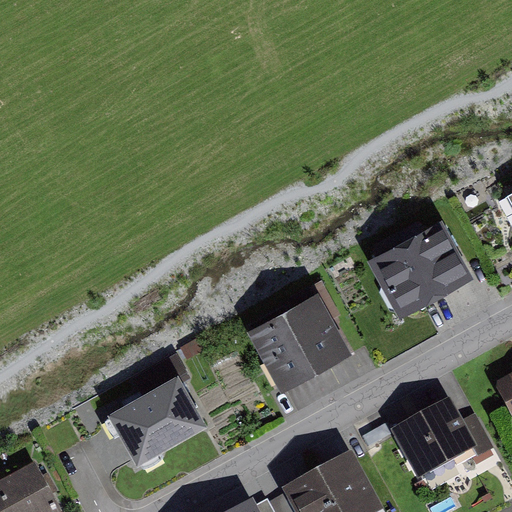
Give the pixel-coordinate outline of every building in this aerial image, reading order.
[(377,256),(406,310),(473,273),(444,220),(377,256)] [(324,291),(259,328),(291,385),(356,348),(324,291)] [(184,375),(119,411),(145,458),(210,422),(184,375)] [(511,380),(501,386),(511,407),(511,380)] [(456,403),(402,430),(424,472),(477,444),(456,403)] [(357,455),(292,492),(303,511),(379,511),(387,508),(357,455)] [(37,466),(0,486),(0,511),(48,511),(60,506),(37,466)]
